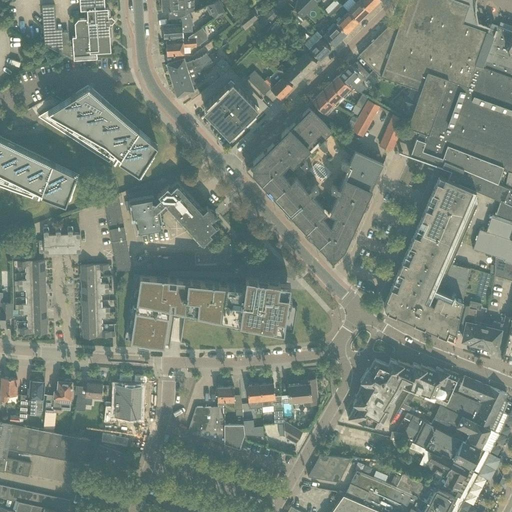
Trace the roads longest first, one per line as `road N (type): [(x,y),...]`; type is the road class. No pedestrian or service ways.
road 1 (residential): [(359,309),(227,169)]
road 2 (residential): [(265,132),(395,0)]
road 3 (unclassified): [(274,511),(342,394),(334,351)]
road 4 (residential): [(511,383),(413,344),(359,309)]
road 5 (residential): [(334,351),(171,362)]
road 6 (unclassified): [(132,511),(161,427),(171,362)]
road 7 (residential): [(144,70),(64,76),(0,99)]
road 8 (residential): [(227,169),(144,70)]
